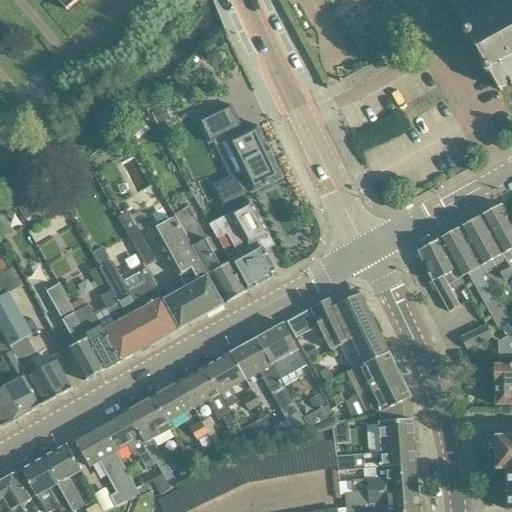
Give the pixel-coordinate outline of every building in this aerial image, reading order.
[(80,0),(57,0),(67,11),(80,0)] [(511,0),(487,0),(458,16),(467,31),(465,32),(464,35),(466,38),(470,39),(486,67),(485,68),(484,71),(486,74),(489,75),(491,75),(499,89),(511,82),(511,0)] [(340,64),(354,57),(347,41),(333,48),(340,64)] [(243,133),(240,129),(242,128),(230,105),(198,121),(209,144),(228,135),(230,140),(227,141),(243,173),(216,186),(224,204),(251,191),(253,193),(283,178),(258,126),(243,133)] [(150,129),(144,123),(132,133),(138,140),(150,129)] [(233,212),(210,226),(217,239),(227,234),(240,256),(231,262),(248,292),(272,279),(275,269),(262,246),(272,240),(251,203),(233,212)] [(511,222),(502,205),(482,216),(511,270),(511,222)] [(188,208),(174,216),(211,280),(214,278),(228,303),(248,292),(231,262),(220,267),(188,208)] [(129,212),(119,218),(146,267),(156,261),(139,231),(147,227),(148,221),(145,214),(138,213),(131,216),(129,212)] [(4,216),(0,217),(0,232),(3,238),(13,233),(4,216)] [(174,216),(152,228),(186,289),(202,318),(225,305),(211,280),(174,216)] [(511,270),(482,216),(462,228),(482,266),(492,260),(503,279),(511,273),(511,270)] [(462,228),(440,240),(461,278),(468,275),(485,305),(498,328),(511,320),(499,298),(481,266),(482,266),(462,228)] [(440,240),(418,252),(422,259),(430,276),(432,280),(443,275),(451,290),(463,283),(461,278),(440,240)] [(104,246),(93,252),(100,263),(110,258),(104,246)] [(113,262),(101,268),(113,291),(145,349),(181,329),(163,301),(143,264),(121,276),(113,262)] [(12,351),(18,362),(35,352),(27,338),(32,335),(9,294),(23,286),(13,269),(0,275),(0,328),(10,347),(12,351)] [(432,280),(432,281),(449,313),(460,306),(451,290),(444,277),(443,275),(432,280)] [(59,285),(47,292),(76,345),(67,349),(85,382),(107,370),(75,314),(70,306),(59,285)] [(186,289),(163,301),(181,329),(202,318),(186,289)] [(84,298),(70,306),(75,314),(107,370),(145,349),(113,291),(101,298),(106,308),(93,315),(84,298)] [(361,294),(337,306),(353,339),(352,340),(364,364),(364,365),(390,353),(361,294)] [(308,311),(288,323),(296,338),(320,327),(331,350),(352,340),(353,339),(337,306),(333,298),(308,311)] [(284,325),(258,339),(282,380),(306,366),(298,352),(284,325)] [(467,350),(485,342),(491,339),(485,326),(461,337),(467,350)] [(27,378),(18,362),(12,351),(10,347),(0,328),(0,356),(14,382),(8,385),(25,416),(43,406),(27,378)] [(511,335),(499,342),(500,357),(511,357),(511,356),(511,335)] [(258,339),(232,354),(247,381),(261,373),(267,385),(273,396),(286,389),(287,389),(282,380),(258,339)] [(364,364),(347,373),(358,396),(400,375),(390,353),(364,365),(364,364)] [(232,354),(206,368),(221,395),(228,409),(240,402),(232,389),(246,381),(247,381),(232,354)] [(73,389),(57,361),(27,378),(43,406),(73,389)] [(497,406),(511,405),(511,365),(496,366),(497,406)] [(206,368),(179,383),(193,410),(208,402),(218,420),(223,418),(229,429),(233,427),(237,434),(241,432),(228,409),(221,395),(206,368)] [(327,369),(320,373),(325,383),(332,379),(327,369)] [(400,375),(358,396),(368,415),(381,413),(393,407),(410,398),(411,398),(400,375)] [(179,383),(152,398),(168,425),(168,424),(193,410),(179,383)] [(0,389),(0,424),(2,428),(25,416),(8,385),(0,389)] [(249,411),(261,404),(255,394),(243,401),(249,411)] [(341,394),(332,398),(337,407),(346,402),(341,394)] [(152,398),(127,412),(156,463),(162,474),(171,490),(179,486),(153,440),(171,430),(168,424),(168,425),(152,398)] [(329,405),(322,409),(328,420),(335,416),(329,405)] [(322,409),(303,420),(309,430),(311,434),(326,430),(330,429),(338,422),(335,416),(328,420),(322,409)] [(127,412),(101,426),(116,453),(129,446),(135,457),(138,455),(146,468),(156,463),(127,412)] [(299,413),(271,428),(277,438),(309,430),(303,420),(299,413)] [(376,468),(416,465),(414,442),(413,420),(379,423),(381,444),(382,454),(365,455),(366,470),(376,469),(376,468)] [(197,440),(208,434),(202,424),(191,430),(197,440)] [(101,426),(75,441),(90,468),(100,462),(117,493),(111,497),(116,506),(139,494),(116,453),(101,426)] [(509,511),(511,511),(511,438),(497,439),(498,470),(508,469),(509,511)] [(336,467),(334,457),(336,457),(333,440),(313,444),(319,470),(336,467)] [(301,447),(306,472),(319,470),(313,444),(301,447)] [(67,445),(45,458),(74,511),(75,511),(84,508),(68,480),(82,472),(77,463),(67,445)] [(289,449),(294,475),(306,472),(301,447),(289,449)] [(277,452),(282,477),(294,475),(289,449),(277,452)] [(265,454),(270,479),(282,477),(277,452),(265,454)] [(253,456),(258,481),(270,479),(265,454),(253,456)] [(238,459),(246,483),(258,481),(253,456),(238,459)] [(338,472),(354,471),(353,456),(336,457),(334,457),(336,467),(338,467),(338,472)] [(74,511),(45,458),(22,471),(31,488),(37,497),(37,498),(38,497),(46,511),(51,511),(59,508),(60,511),(74,511)] [(223,465),(234,489),(246,483),(238,459),(230,461),(223,465)] [(211,470),(223,494),(234,489),(223,465),(211,470)] [(355,492),(418,488),(416,465),(376,468),(376,469),(377,477),(353,479),(355,492)] [(202,478),(212,499),(223,494),(211,470),(200,475),(202,478)] [(17,474),(0,482),(0,491),(11,511),(25,511),(21,506),(31,500),(26,491),(17,474)] [(162,474),(153,479),(155,484),(161,495),(171,490),(162,474)] [(201,505),(208,501),(212,499),(202,478),(191,484),(201,505)] [(180,490),(190,510),(201,505),(191,484),(180,490)] [(388,511),(419,511),(418,488),(355,492),(345,493),(346,505),(368,503),(368,506),(388,504),(388,511)] [(169,495),(177,511),(186,511),(190,510),(180,490),(169,495)] [(11,511),(0,491),(0,511),(11,511)] [(134,511),(150,511),(156,498),(152,491),(141,498),(134,511)] [(158,501),(163,511),(177,511),(169,495),(158,501)]
